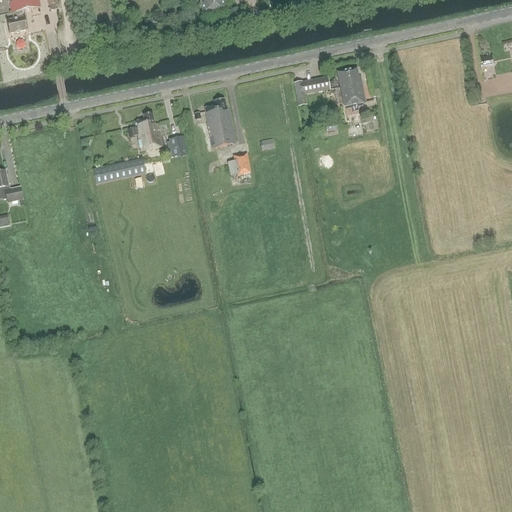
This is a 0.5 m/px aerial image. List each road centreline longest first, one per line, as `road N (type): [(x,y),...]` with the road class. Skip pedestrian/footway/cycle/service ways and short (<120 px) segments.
road 1 (tertiary): [(64,106),(511,12)]
road 2 (unclassified): [(64,106),(55,65),(347,0)]
